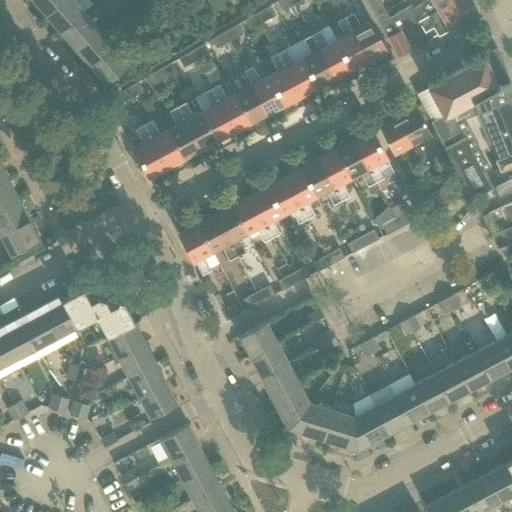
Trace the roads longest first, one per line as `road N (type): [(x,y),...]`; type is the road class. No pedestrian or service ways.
road 1 (residential): [(141,219),(511,19)]
road 2 (residential): [(141,219),(218,396),(258,463),(307,478)]
road 3 (residential): [(0,17),(80,108),(141,219)]
road 4 (residential): [(307,478),(360,493),(511,415)]
road 5 (residential): [(0,294),(141,219)]
